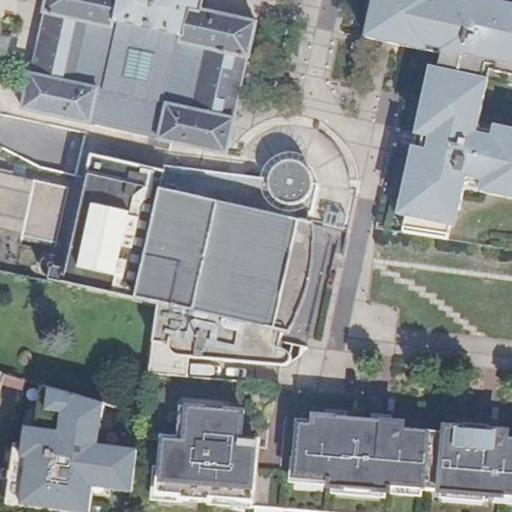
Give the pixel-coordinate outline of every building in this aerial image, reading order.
[(92,126),(101,128),(156,141),(160,142),(228,156),(258,27),(203,14),(206,0),(49,0),(23,112),(55,119),(58,119),(92,126)] [(406,0),(377,0),(371,29),(401,36),(406,0)] [(490,0),(489,0),(406,0),(401,36),(400,44),(444,54),(441,71),(476,79),(490,0)] [(511,5),(490,0),(476,79),(486,81),(489,65),(500,67),(500,74),(511,76),(511,5)] [(401,36),(371,29),(369,37),(400,44),(401,36)] [(433,70),(431,82),(439,84),(441,71),(433,70)] [(405,231),(448,242),(476,79),(441,71),(439,84),(431,82),(422,119),(430,120),(420,165),(412,164),(404,200),(411,201),(408,217),(405,231)] [(476,79),(448,242),(450,242),(456,210),(463,211),(467,189),(469,184),(482,187),(481,193),(511,199),(511,129),(495,126),(494,132),(480,129),(482,123),(488,97),(481,95),(486,81),(476,79)] [(58,119),(55,119),(53,128),(87,136),(88,130),(99,133),(100,131),(101,128),(92,126),(58,119)] [(422,119),(412,164),(420,165),(430,120),(422,119)] [(495,126),(482,123),(480,129),(494,132),(495,126)] [(94,157),(166,174),(168,168),(172,150),(155,145),(156,141),(101,128),(100,131),(99,133),(95,153),(84,150),(94,158),(94,157)] [(88,130),(87,136),(84,150),(95,153),(99,133),(88,130)] [(89,179),(94,158),(84,150),(77,177),(89,179)] [(94,158),(89,179),(64,284),(138,302),(160,202),(166,174),(94,157),(94,158)] [(244,178),(168,168),(166,174),(160,202),(138,302),(160,308),(151,376),(188,378),(191,358),(283,367),(287,367),(291,361),(289,355),(286,352),(279,351),(282,334),(287,336),(289,333),(300,312),(308,289),(314,263),(314,239),(313,228),(312,223),(307,222),(309,216),(313,216),(319,188),(313,187),(312,180),(309,172),(300,164),(287,162),(274,169),(269,181),(260,180),(244,178)] [(0,234),(59,247),(60,247),(73,188),(15,176),(15,173),(1,170),(0,169),(0,234)] [(246,173),(244,178),(260,180),(259,176),(257,172),(251,171),(246,173)] [(469,184),(467,189),(481,193),(482,187),(469,184)] [(411,201),(404,200),(401,214),(408,217),(411,201)] [(346,221),(325,217),(324,228),(344,232),(346,221)] [(0,511),(90,511),(93,490),(94,483),(111,485),(110,492),(133,495),(138,454),(100,449),(92,448),(96,421),(104,422),(106,404),(29,380),(21,400),(38,406),(38,409),(42,410),(39,431),(24,429),(22,445),(17,445),(10,501),(0,499),(0,511)] [(242,412),(188,407),(184,443),(163,442),(158,497),(180,497),(179,502),(207,504),(208,500),(251,504),(256,441),(240,440),(242,412)] [(314,425),(298,424),(290,511),(511,511),(511,439),(509,439),(509,435),(444,430),(444,434),(403,430),(403,426),(315,419),(314,425)] [(100,449),(104,422),(96,421),(92,448),(100,449)] [(93,490),(110,492),(111,485),(94,483),(93,490)]
